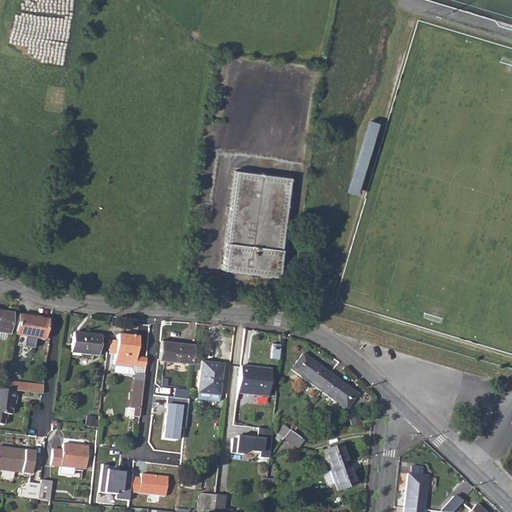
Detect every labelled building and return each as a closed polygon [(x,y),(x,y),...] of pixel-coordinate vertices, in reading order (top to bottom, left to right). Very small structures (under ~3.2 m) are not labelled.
[(374,121),(353,193),(363,196),(384,124),(374,121)] [(237,173),(225,272),(280,279),(293,180),(237,173)] [(194,266),(192,278),(200,279),(202,267),(194,266)] [(0,312),(0,332),(8,334),(10,314),(0,312)] [(17,315),(15,334),(43,338),(46,319),(17,315)] [(72,333),(70,353),(97,356),(100,336),(72,333)] [(129,366),(132,364),(135,362),(136,357),(137,350),(138,338),(129,336),(117,335),(116,341),(110,341),(109,354),(114,355),(114,364),(129,366)] [(160,360),(192,364),(195,344),(163,341),(160,360)] [(291,370),(318,390),(329,375),(302,354),(291,370)] [(135,362),(132,364),(145,366),(146,358),(136,357),(135,362)] [(200,362),(195,402),(218,405),(222,364),(200,362)] [(240,366),(237,393),(267,397),(270,370),(240,366)] [(134,375),(132,395),(142,396),(144,376),(134,375)] [(329,375),(318,390),(327,396),(346,411),(358,396),(354,393),(329,375)] [(25,385),(5,383),(4,390),(16,392),(24,393),(25,385)] [(41,395),(42,387),(25,385),(24,393),(41,395)] [(15,401),(16,392),(4,390),(0,389),(0,424),(2,425),(4,414),(10,415),(12,400),(15,401)] [(132,395),(130,410),(139,411),(142,396),(132,395)] [(168,403),(164,438),(180,440),(184,405),(168,403)] [(86,424),(97,424),(97,416),(86,415),(86,424)] [(272,428),(258,426),(257,436),(237,434),(237,438),(233,437),(231,451),(244,453),(244,448),(261,450),(260,455),(269,456),(272,428)] [(277,436),(283,441),(284,439),(289,432),(283,427),(277,436)] [(289,432),(284,439),(298,448),(302,441),(289,432)] [(49,450),(48,466),(81,469),(84,448),(60,444),(59,451),(49,450)] [(0,446),(0,469),(31,473),(34,450),(0,446)] [(323,453),(330,473),(348,466),(341,446),(323,453)] [(116,499),(130,500),(131,493),(132,476),(133,471),(110,469),(110,465),(103,464),(100,492),(117,493),(116,499)] [(330,473),(322,476),(327,488),(334,485),(337,492),(355,485),(348,466),(330,473)] [(422,511),(426,478),(420,477),(421,470),(410,469),(409,476),(407,476),(404,509),(422,511)] [(132,476),(131,493),(165,496),(168,476),(142,473),(141,477),(132,476)] [(40,480),(40,483),(38,497),(37,499),(50,500),(52,481),(40,480)] [(27,481),(26,496),(38,497),(40,483),(27,481)] [(206,506),(214,507),(216,491),(208,490),(206,506)] [(214,507),(213,511),(232,511),(233,507),(225,506),(226,492),(216,491),(214,507)] [(452,511),(460,503),(454,498),(442,511),(452,511)]
